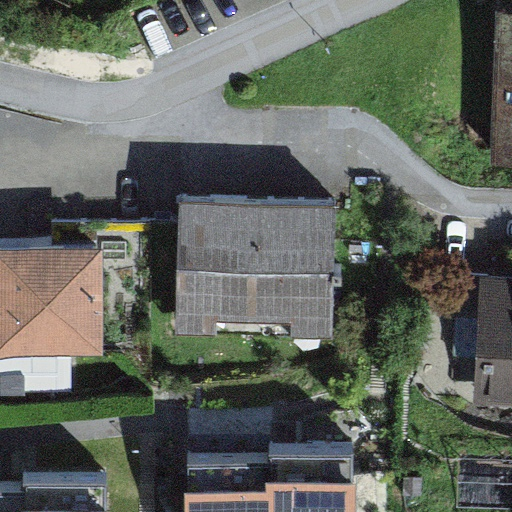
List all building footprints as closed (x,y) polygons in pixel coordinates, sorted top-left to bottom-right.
[(354,195),(193,194),(193,216),(193,261),(192,329),(353,331),(354,195)] [(193,216),(65,216),(65,234),(122,234),(122,261),(193,261),(193,216)] [(65,234),(10,234),(10,244),(10,345),(121,346),(122,261),(122,234),(65,234)] [(10,244),(0,243),(0,364),(9,365),(10,345),(10,244)] [(502,270),(454,268),(451,323),(499,326),(502,270)] [(511,270),(502,270),(499,326),(495,396),(511,396),(511,270)] [(39,371),(3,371),(4,392),(39,391),(39,371)] [(373,511),(372,434),(290,434),(290,447),(290,511),(373,511)] [(290,511),(290,447),(203,447),(203,511),(290,511)] [(123,511),(123,463),(41,464),(41,479),(41,511),(123,511)] [(41,511),(41,479),(0,478),(0,511),(41,511)]
